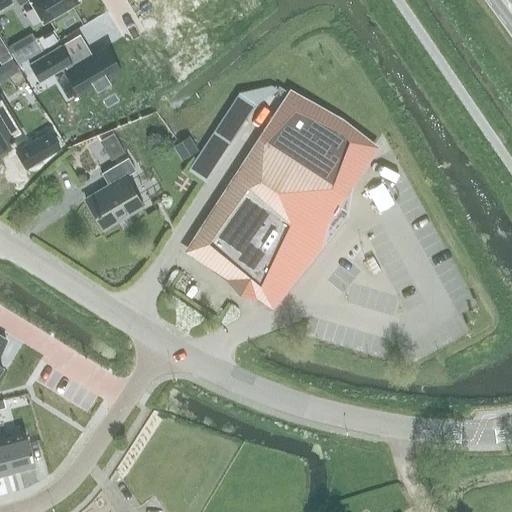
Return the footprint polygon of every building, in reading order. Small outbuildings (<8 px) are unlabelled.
[(9,0),(0,0),(0,9),(11,2),(9,0)] [(64,9),(78,1),(77,0),(15,0),(18,5),(26,0),(29,0),(42,22),(52,16),(54,20),(66,13),(64,9)] [(34,26),(10,40),(21,59),(45,45),(34,26)] [(105,47),(66,70),(81,94),(93,87),(96,91),(109,83),(107,78),(119,71),(105,47)] [(56,48),(25,66),(36,84),(67,65),(56,48)] [(11,56),(8,51),(0,56),(0,62),(0,63),(11,56)] [(6,70),(13,73),(19,69),(13,60),(3,65),(6,70)] [(225,193),(190,247),(273,302),(374,146),(290,92),(264,133),(225,193)] [(0,149),(22,137),(0,99),(0,149)] [(241,123),(216,163),(221,166),(213,179),(223,186),(238,163),(232,159),(251,129),(241,123)] [(49,132),(15,153),(25,168),(59,147),(49,132)] [(211,133),(194,158),(211,169),(228,143),(211,133)] [(408,134),(398,139),(409,161),(419,156),(408,134)] [(172,146),(181,161),(197,150),(188,136),(180,141),(172,146)] [(374,146),(273,302),(190,247),(182,258),(270,312),(347,217),(352,186),(377,149),(374,146)] [(141,206),(133,193),(124,177),(135,171),(127,158),(101,173),(108,186),(85,199),(102,229),(141,206)] [(187,170),(204,180),(211,169),(194,158),(187,170)] [(409,170),(386,182),(402,211),(425,199),(409,170)] [(23,433),(1,439),(10,473),(33,467),(23,433)] [(1,439),(0,439),(0,476),(10,473),(1,439)]
